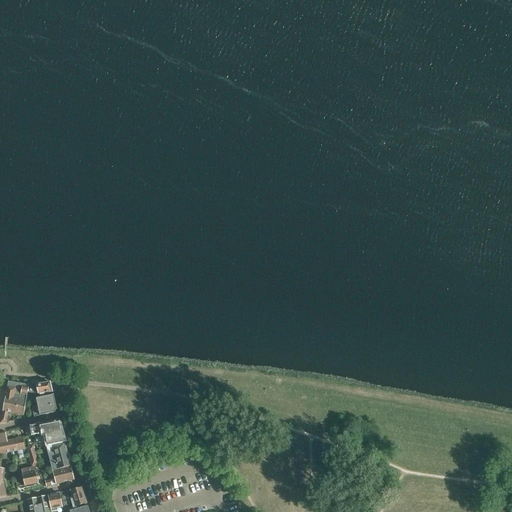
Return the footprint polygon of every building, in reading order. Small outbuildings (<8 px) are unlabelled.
[(52,392),(50,382),(30,385),(8,381),(7,387),(16,388),(15,393),(27,395),(27,392),(38,394),(39,394),(39,395),(40,396),(43,395),(44,394),(44,393),(52,392)] [(5,397),(2,411),(0,423),(6,422),(8,412),(23,415),(24,411),(27,395),(15,393),(16,388),(7,387),(5,397)] [(32,407),(33,411),(34,417),(54,413),(56,410),(53,395),(36,399),(38,406),(32,407)] [(42,434),(42,436),(64,432),(61,423),(58,421),(25,427),(27,436),(42,434)] [(66,440),(64,432),(42,436),(35,438),(36,443),(45,441),(47,440),(48,446),(65,442),(66,440)] [(6,433),(0,433),(0,453),(25,449),(23,438),(7,441),(6,433)] [(47,446),(53,470),(71,466),(70,461),(72,459),(70,454),(67,453),(65,442),(48,446),(47,446)] [(38,464),(33,446),(26,448),(32,466),(38,464)] [(45,481),(47,487),(52,485),(56,484),(74,480),(71,466),(53,470),(55,479),(50,480),(45,481)] [(35,473),(34,468),(22,470),(23,476),(22,476),(25,486),(38,483),(36,473),(35,473)] [(87,503),(81,488),(71,490),(73,498),(71,498),(74,507),(87,503)] [(49,495),(49,496),(52,511),(57,510),(57,508),(62,507),(59,493),(49,495)] [(49,511),(46,496),(38,498),(39,504),(38,504),(39,511),(49,511)] [(28,500),(30,511),(39,511),(38,504),(36,498),(28,500)]
